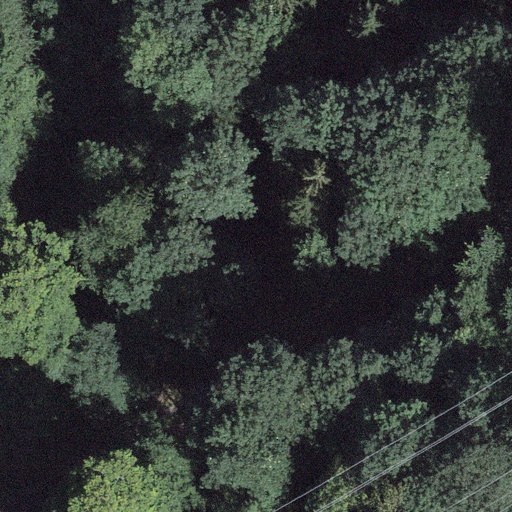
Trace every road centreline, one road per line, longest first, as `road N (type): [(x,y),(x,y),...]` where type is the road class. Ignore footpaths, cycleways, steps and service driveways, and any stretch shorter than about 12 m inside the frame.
road 1 (track): [(0,506),(409,271),(511,224)]
road 2 (motorway): [(0,161),(401,189),(511,205)]
